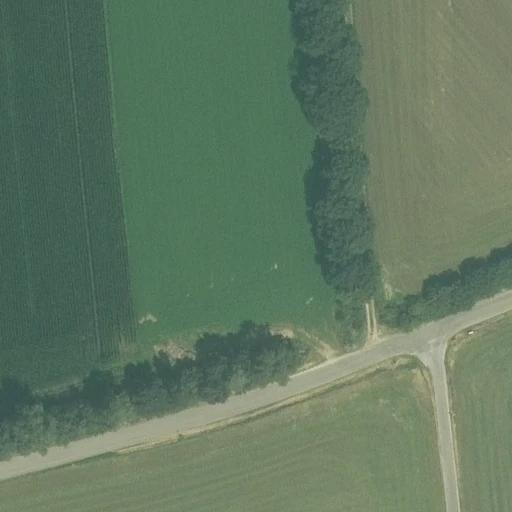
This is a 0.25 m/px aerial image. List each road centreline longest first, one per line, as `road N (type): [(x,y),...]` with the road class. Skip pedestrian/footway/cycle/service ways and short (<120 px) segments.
road 1 (tertiary): [(431,332),(218,413),(0,472)]
road 2 (track): [(373,356),(346,0)]
road 3 (unclassified): [(449,511),(431,332)]
